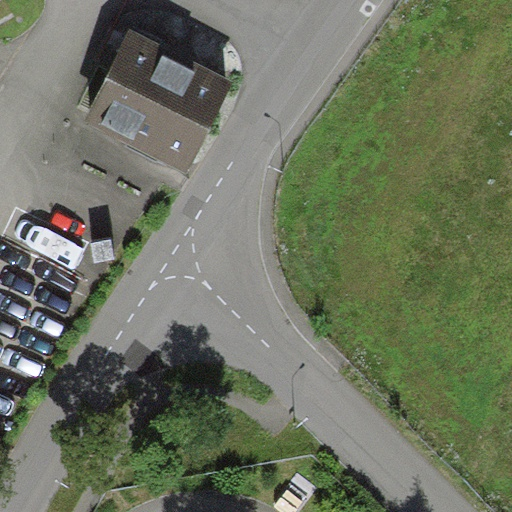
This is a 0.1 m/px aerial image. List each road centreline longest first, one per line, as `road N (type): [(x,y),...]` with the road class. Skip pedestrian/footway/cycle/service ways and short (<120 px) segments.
road 1 (residential): [(171,259),(428,511)]
road 2 (tertiary): [(171,259),(352,0)]
road 3 (tertiary): [(15,511),(115,337),(171,259)]
